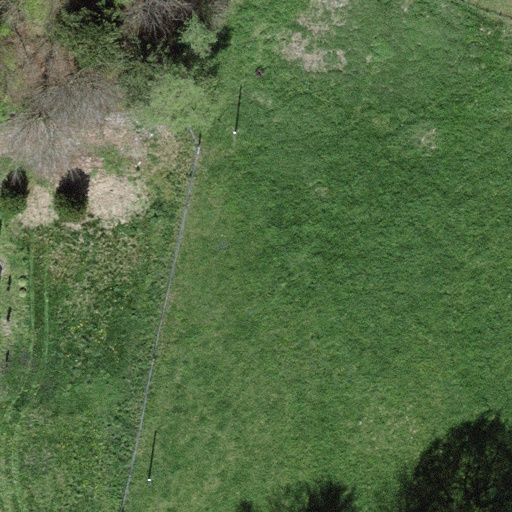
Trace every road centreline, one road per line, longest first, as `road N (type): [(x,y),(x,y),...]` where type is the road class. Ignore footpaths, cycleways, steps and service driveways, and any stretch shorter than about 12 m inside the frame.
road 1 (track): [(119,511),(221,0)]
road 2 (track): [(197,119),(0,146)]
